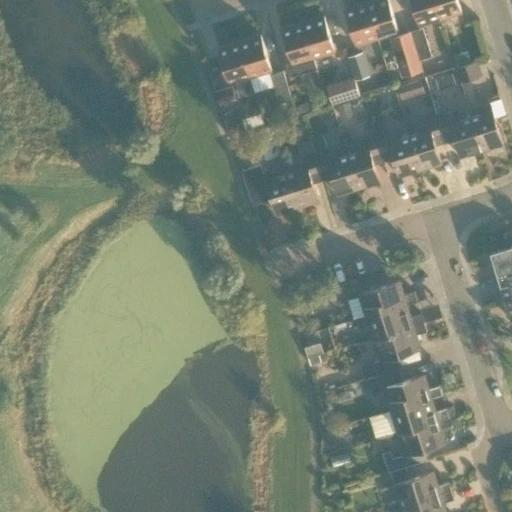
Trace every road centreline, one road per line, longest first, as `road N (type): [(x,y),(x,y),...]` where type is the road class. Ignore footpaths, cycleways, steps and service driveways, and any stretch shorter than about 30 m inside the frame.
road 1 (residential): [(435,218),(502,426)]
road 2 (residential): [(271,269),(435,218)]
